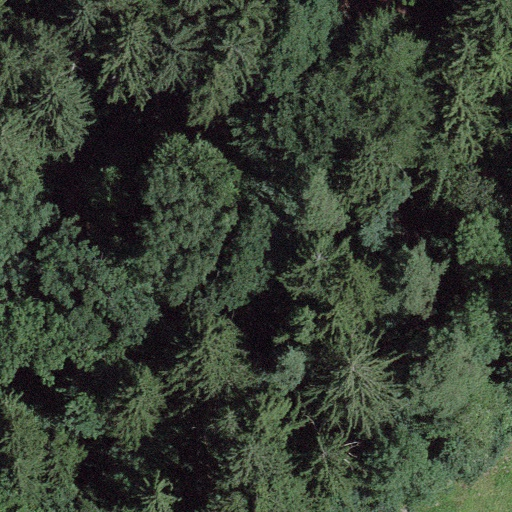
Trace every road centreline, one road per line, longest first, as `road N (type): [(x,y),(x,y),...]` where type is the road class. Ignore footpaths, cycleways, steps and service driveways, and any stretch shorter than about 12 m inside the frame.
road 1 (track): [(399,511),(414,314),(394,0)]
road 2 (track): [(372,0),(288,88),(244,167),(337,222),(414,314)]
